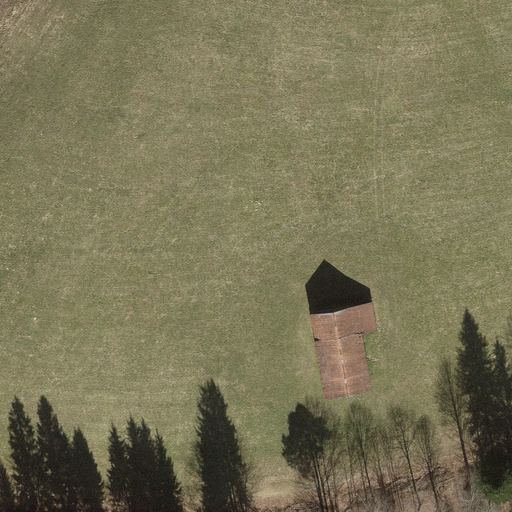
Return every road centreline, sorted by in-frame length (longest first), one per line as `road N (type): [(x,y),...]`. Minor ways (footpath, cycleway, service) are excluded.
road 1 (track): [(511,430),(249,511)]
road 2 (track): [(152,511),(0,498)]
